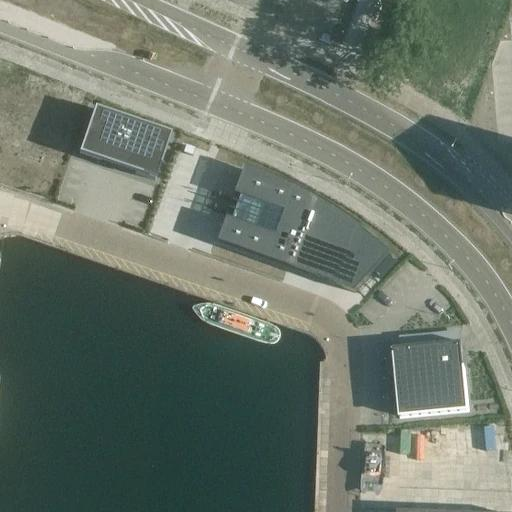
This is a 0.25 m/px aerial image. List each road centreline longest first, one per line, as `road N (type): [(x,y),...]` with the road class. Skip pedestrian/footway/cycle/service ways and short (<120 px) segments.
road 1 (unclassified): [(0,24),(207,100),(369,175),(417,208),(479,272),(511,325)]
road 2 (unclassified): [(344,511),(346,335),(0,204)]
road 3 (unclassified): [(511,218),(471,174),(375,110),(138,0)]
